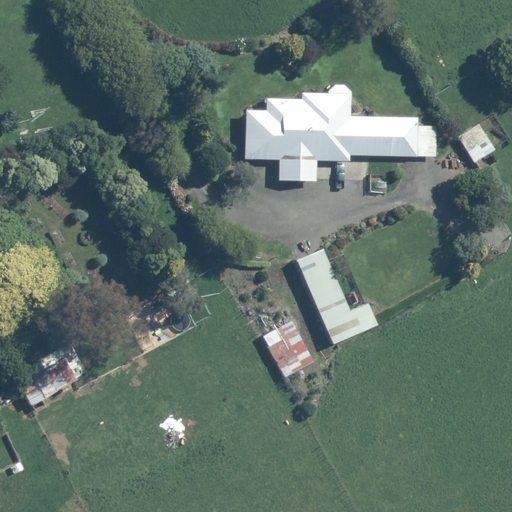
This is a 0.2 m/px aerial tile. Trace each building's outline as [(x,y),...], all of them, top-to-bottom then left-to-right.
[(417,119),(350,116),(350,93),(349,92),(348,91),(348,90),(347,89),(346,89),(346,88),(345,87),(344,87),(343,86),(342,86),(341,85),(340,85),(339,85),(338,85),(337,85),(336,85),(335,85),(334,85),(333,85),(332,86),(331,86),(330,87),(329,87),(329,88),(328,88),(327,89),(327,90),(326,90),(326,91),(325,92),(325,93),(324,94),(298,92),(298,99),(266,98),(265,112),(245,111),(243,157),(278,159),(277,180),(317,182),(318,158),(350,160),(350,152),(433,155),(434,125),(416,124),(417,119)] [(493,148),(477,123),(455,138),(471,162),(493,148)] [(320,246),(293,258),(331,344),(376,324),(366,301),(347,309),(320,246)] [(290,317),(259,334),(290,388),(321,371),(290,317)] [(41,365),(14,380),(29,404),(55,389),(41,365)]
